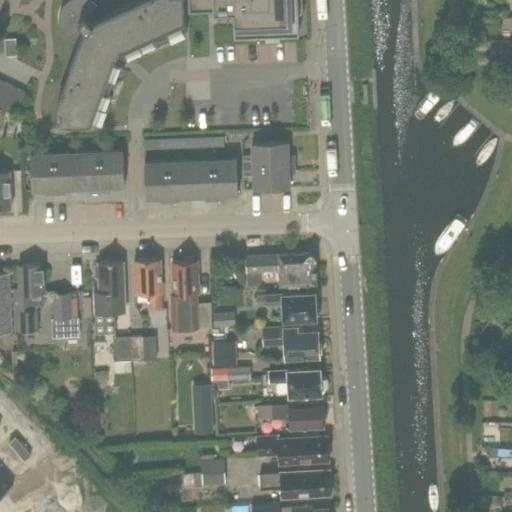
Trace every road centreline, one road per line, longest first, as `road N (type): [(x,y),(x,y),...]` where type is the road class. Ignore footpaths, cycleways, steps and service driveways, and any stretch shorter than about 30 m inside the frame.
road 1 (residential): [(0,240),(340,228)]
road 2 (secondary): [(359,511),(340,228)]
road 3 (secondary): [(340,228),(326,0)]
